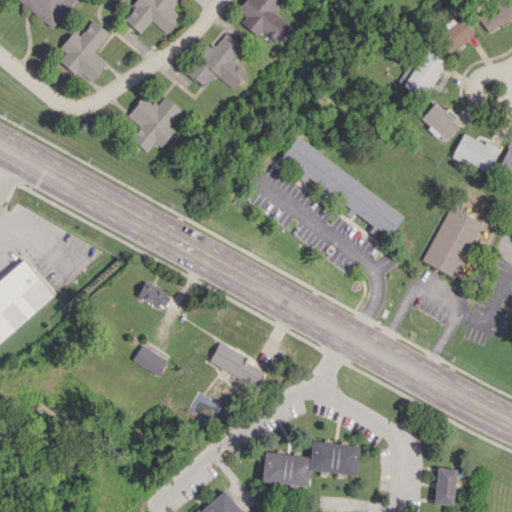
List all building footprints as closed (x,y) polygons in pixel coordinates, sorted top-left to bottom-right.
[(16,0),(52,27),(72,0),(16,0)] [(139,33),(150,20),(166,33),(180,16),(170,8),(176,0),(136,0),(121,18),(139,33)] [(291,26),(273,11),(282,0),(244,0),(237,9),(245,16),(240,22),(257,36),(261,30),(277,43),(291,26)] [(489,34),(511,15),(511,11),(503,0),(496,0),(475,17),(489,34)] [(444,26),(446,30),(436,37),(447,53),(473,35),(460,15),(444,26)] [(106,62),(93,51),(108,33),(91,20),(79,35),(73,30),(59,47),(65,52),(59,60),(88,84),(106,62)] [(242,46),(223,31),(187,73),(202,86),(215,71),(234,87),(247,72),(231,59),(242,46)] [(399,83),(421,98),(445,62),(423,47),(399,83)] [(181,109),(164,95),(155,106),(142,95),(127,114),(141,125),(130,138),(146,152),(154,142),(160,147),(174,130),(168,125),(181,109)] [(445,139),(458,124),(433,102),(420,117),(445,139)] [(498,147),(485,142),(484,143),(461,133),(451,156),(488,171),(498,147)] [(403,214),(295,137),(279,159),(351,211),(350,212),(376,231),(377,229),(387,236),(403,214)] [(511,142),(508,141),(498,168),(511,173),(511,142)] [(455,277),(481,221),(448,205),(421,261),(455,277)] [(0,278),(0,339),(55,293),(24,258),(0,278)] [(162,309),(170,295),(143,281),(136,295),(162,309)] [(208,364),(255,385),(262,370),(243,362),(246,354),(217,342),(208,364)] [(158,374),(166,358),(139,345),(131,361),(158,374)] [(260,481),(307,486),(309,470),(355,475),(358,446),(310,441),(309,456),(263,451),(260,481)] [(432,503),(452,505),(456,469),(436,467),(432,503)] [(240,511),(224,490),(196,511),(240,511)]
